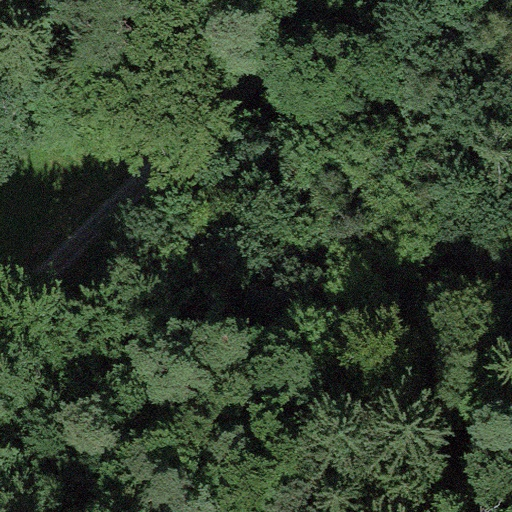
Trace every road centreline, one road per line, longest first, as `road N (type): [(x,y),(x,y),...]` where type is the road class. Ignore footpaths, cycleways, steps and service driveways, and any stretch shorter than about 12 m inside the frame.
road 1 (track): [(350,0),(0,298)]
road 2 (track): [(181,145),(511,89)]
